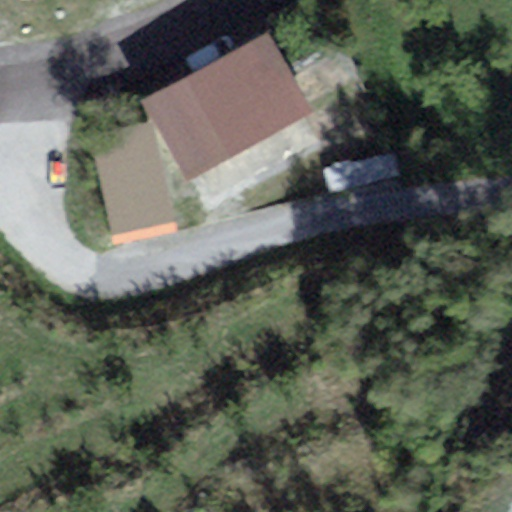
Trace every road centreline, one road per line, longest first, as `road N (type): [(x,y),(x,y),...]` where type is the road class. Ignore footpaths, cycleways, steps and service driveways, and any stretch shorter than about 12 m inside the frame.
road 1 (unclassified): [(4,84),(7,207),(41,267),(107,279),(418,194),(511,190)]
road 2 (tertiary): [(234,0),(121,56),(4,84)]
